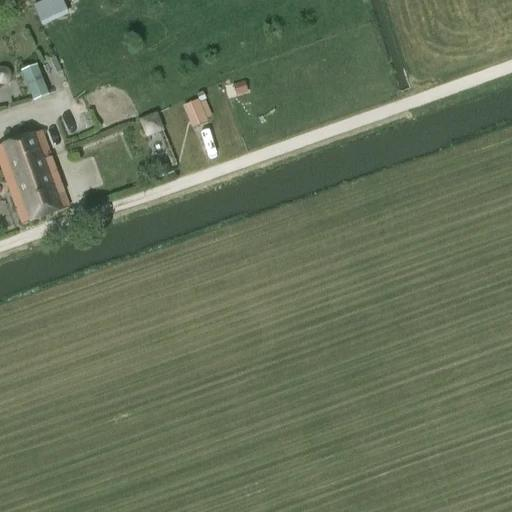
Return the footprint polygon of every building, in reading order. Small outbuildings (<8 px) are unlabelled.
[(47,0),(37,5),(46,25),(73,13),(67,0),(47,0)] [(37,67),(22,73),(33,101),(48,95),(37,67)] [(0,85),(0,86),(1,86),(2,86),(3,86),(4,86),(5,86),(6,85),(7,84),(8,84),(8,83),(9,83),(9,82),(10,81),(10,80),(11,79),(11,78),(11,77),(11,76),(11,75),(10,74),(10,73),(9,72),(9,71),(8,71),(7,70),(6,69),(5,69),(4,68),(3,68),(2,68),(1,68),(0,68),(0,85)] [(183,107),(192,128),(207,122),(198,101),(183,107)] [(146,138),(165,131),(157,112),(138,120),(146,138)] [(0,145),(0,165),(5,179),(22,225),(69,208),(40,131),(0,145)] [(196,137),(202,156),(217,151),(211,133),(196,137)]
